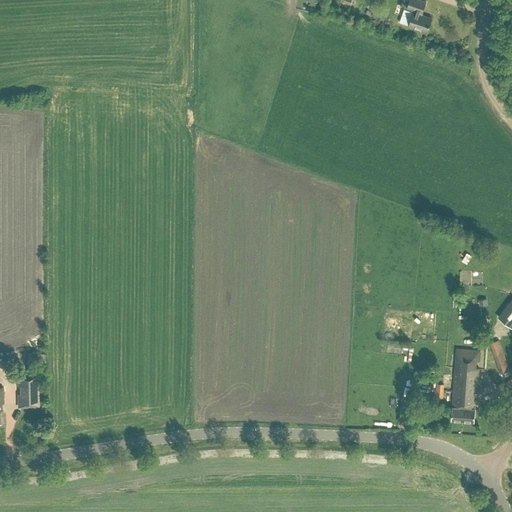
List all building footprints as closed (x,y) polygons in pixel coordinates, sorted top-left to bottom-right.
[(400,21),(409,24),(428,31),(432,18),(422,14),(427,1),(422,0),(409,0),(408,0),(403,0),(402,5),(405,6),(400,21)] [(511,327),(511,326),(511,298),(498,317),(511,327)] [(500,339),(489,342),(493,352),(503,348),(500,339)] [(479,360),(480,351),(458,349),(452,419),(474,421),(475,400),(473,399),(474,392),(477,392),(479,369),(476,368),(477,360),(479,360)] [(510,369),(508,362),(498,366),(500,373),(510,369)] [(36,372),(18,372),(19,405),(37,405),(36,372)] [(445,383),(438,383),(436,383),(435,397),(443,397),(445,383)]
